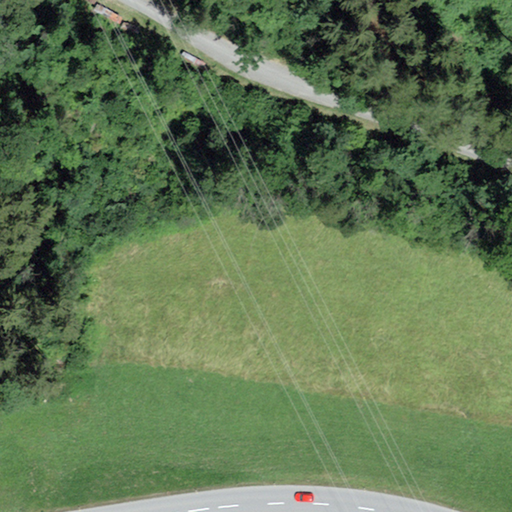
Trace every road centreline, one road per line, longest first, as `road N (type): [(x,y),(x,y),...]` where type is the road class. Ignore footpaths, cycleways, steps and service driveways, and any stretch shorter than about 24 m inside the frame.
road 1 (residential): [(511,163),(212,44),(128,0)]
road 2 (secondary): [(181,511),(274,502),(386,511)]
